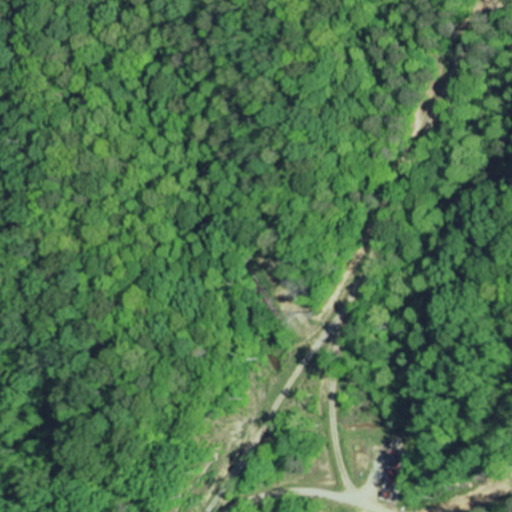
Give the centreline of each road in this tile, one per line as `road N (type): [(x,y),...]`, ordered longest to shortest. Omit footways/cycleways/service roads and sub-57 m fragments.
road 1 (residential): [(305,491),(329,470),(349,307),(451,83),(510,0)]
road 2 (residential): [(233,511),(293,490),(379,511)]
